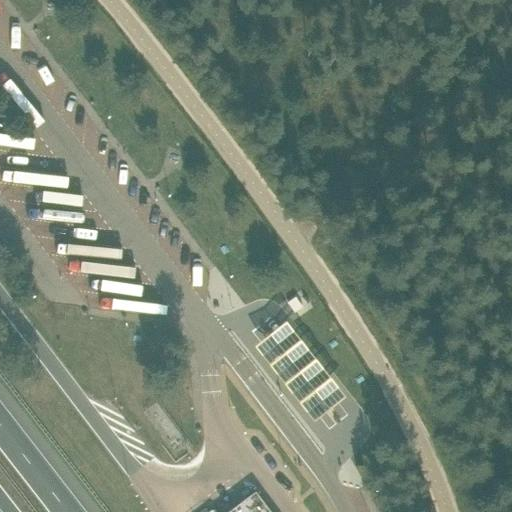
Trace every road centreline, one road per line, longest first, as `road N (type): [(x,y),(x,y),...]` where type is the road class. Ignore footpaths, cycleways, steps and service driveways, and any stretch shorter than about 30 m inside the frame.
road 1 (unclassified): [(451,511),(436,463),(377,348),(292,227),(104,0)]
road 2 (track): [(511,73),(298,236)]
